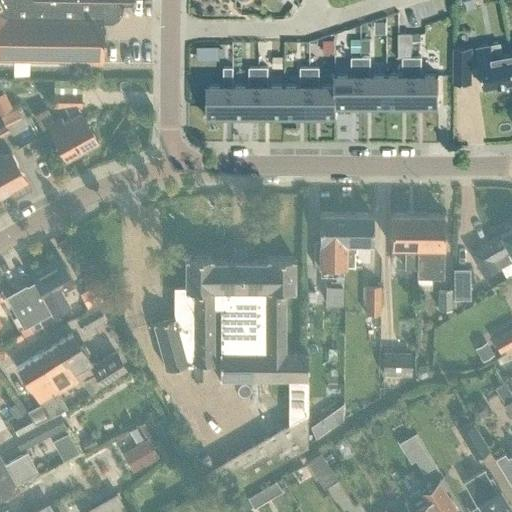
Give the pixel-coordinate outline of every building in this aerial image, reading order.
[(0,0),(0,56),(73,58),(73,62),(102,62),(103,22),(110,22),(118,18),(122,10),(122,4),(132,4),(132,0),(0,0)] [(333,51),(333,38),(323,38),(323,51),(333,51)] [(511,80),(511,57),(511,51),(502,53),(500,41),(477,45),(483,85),(511,80)] [(209,58),(209,44),(196,44),(196,57),(209,58)] [(452,81),(471,81),(472,45),(453,44),(452,81)] [(282,65),(282,55),(272,54),(272,65),(282,65)] [(334,72),(334,82),(334,104),(336,104),(360,104),(361,55),(351,55),(351,72),(334,72)] [(386,104),(386,72),(370,72),(370,55),(361,55),(360,104),(386,104)] [(402,72),(386,72),(386,104),(411,104),(412,55),(402,55),(402,72)] [(412,55),(411,104),(438,104),(438,72),(421,72),(421,55),(412,55)] [(206,115),(233,115),(233,82),(233,65),(224,65),(224,82),(206,82),(206,115)] [(233,115),(258,115),(258,65),(249,65),(249,82),(233,82),(233,115)] [(258,65),(258,115),(284,115),(284,82),(268,82),(268,65),(258,65)] [(300,82),(284,82),(284,115),(309,115),(309,65),(300,65),(300,82)] [(334,104),(334,82),(319,82),(319,65),(309,65),(309,115),(336,115),(336,104),(334,104)] [(3,86),(22,126),(42,116),(30,93),(22,97),(14,80),(3,86)] [(81,106),(81,93),(53,92),(53,106),(81,106)] [(66,157),(97,140),(80,110),(64,120),(62,117),(48,125),(52,132),(52,133),(66,157)] [(0,185),(4,192),(26,179),(11,152),(1,157),(0,156),(0,185)] [(346,212),(319,212),(319,239),(314,239),(314,265),(345,265),(346,212)] [(372,212),(346,212),(345,265),(354,265),(354,242),(371,242),(372,212)] [(417,268),(417,213),(391,213),(391,246),(405,246),(405,268),(417,268)] [(417,213),(417,268),(417,277),(443,277),(444,213),(417,213)] [(500,234),(470,251),(484,276),(498,268),(511,260),(511,225),(499,233),(500,234)] [(175,287),(175,317),(154,323),(166,369),(187,363),(187,362),(194,362),(194,363),(213,363),(214,309),(221,309),(220,352),(219,352),(219,380),(307,380),(307,352),(285,352),(285,288),(293,288),(293,256),(267,256),(267,260),(245,260),(245,247),(233,247),(233,260),(211,260),(211,256),(185,256),(185,287),(175,287)] [(29,287),(11,297),(26,325),(27,325),(28,327),(46,317),(45,315),(69,302),(62,290),(75,283),(61,258),(32,274),(41,290),(33,294),(29,287)] [(454,266),(454,298),(470,298),(470,266),(454,266)] [(91,282),(89,283),(84,286),(86,290),(80,293),(88,308),(103,300),(95,285),(93,286),(91,282)] [(327,297),(341,297),(341,283),(327,283),(327,297)] [(380,313),(380,285),(366,285),(366,313),(380,313)] [(451,308),(451,288),(439,288),(439,308),(451,308)] [(76,320),(82,332),(106,319),(99,307),(76,320)] [(500,351),(511,344),(511,329),(494,339),(500,351)] [(85,343),(80,347),(71,332),(52,344),(61,359),(64,358),(71,370),(74,367),(77,371),(73,373),(74,375),(77,381),(94,371),(102,384),(126,370),(115,352),(92,367),(84,354),(89,350),(85,343)] [(0,346),(0,356),(7,355),(26,344),(20,335),(0,346)] [(475,349),(482,361),(494,354),(487,342),(475,349)] [(52,344),(38,353),(55,386),(58,392),(59,392),(77,381),(74,375),(73,373),(77,371),(74,367),(71,370),(64,358),(61,359),(52,344)] [(383,352),(383,363),(383,375),(411,376),(412,353),(383,352)] [(30,387),(40,403),(49,418),(67,408),(59,392),(58,392),(55,386),(38,353),(17,366),(30,387)] [(418,365),(417,370),(418,374),(421,377),(428,374),(428,366),(425,363),(418,365)] [(100,386),(94,375),(83,382),(89,393),(100,386)] [(503,382),(493,388),(498,397),(508,390),(503,382)] [(27,411),(19,399),(7,407),(15,419),(27,411)] [(511,399),(503,405),(511,419),(511,399)] [(470,417),(465,408),(453,414),(459,424),(470,417)] [(306,443),(306,441),(306,410),(199,473),(214,498),(306,443)] [(28,412),(10,422),(17,435),(35,426),(35,425),(28,412)] [(66,427),(59,414),(14,438),(21,451),(66,427)] [(475,458),(486,451),(489,449),(473,422),(458,431),(475,458)] [(346,437),(335,443),(345,459),(355,452),(346,437)] [(158,456),(147,438),(122,453),(133,471),(158,456)] [(338,479),(321,452),(307,461),(323,488),(338,479)] [(511,455),(509,455),(507,457),(504,452),(495,457),(510,482),(511,481),(511,455)] [(0,456),(0,489),(14,482),(35,471),(31,464),(26,453),(4,465),(0,456)] [(489,478),(483,469),(463,481),(476,505),(467,510),(467,511),(511,511),(511,509),(500,490),(499,490),(491,477),(489,478)] [(455,511),(457,511),(438,480),(404,500),(409,510),(410,511),(455,511)] [(275,481),(262,489),(268,499),(281,491),(275,481)] [(81,511),(126,511),(127,511),(116,492),(81,511)] [(60,511),(58,509),(53,511),(48,503),(32,511),(60,511)]
